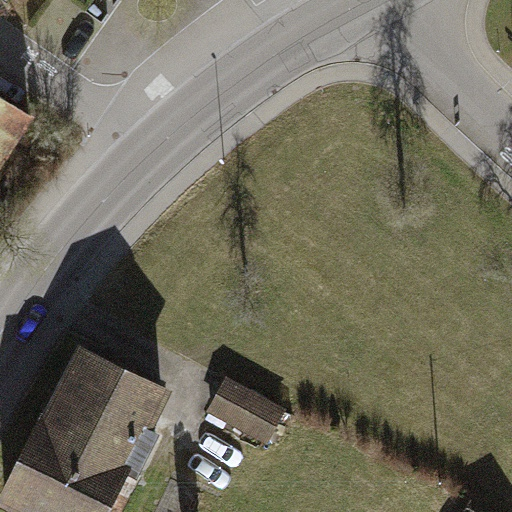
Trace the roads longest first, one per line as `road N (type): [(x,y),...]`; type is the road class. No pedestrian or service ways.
road 1 (tertiary): [(366,0),(257,66),(156,148)]
road 2 (tertiary): [(156,148),(58,259),(0,345)]
road 3 (residential): [(156,148),(0,49)]
road 4 (residential): [(511,134),(442,68),(393,0)]
